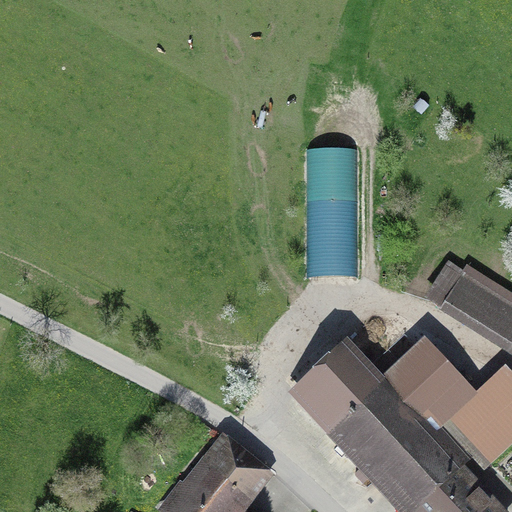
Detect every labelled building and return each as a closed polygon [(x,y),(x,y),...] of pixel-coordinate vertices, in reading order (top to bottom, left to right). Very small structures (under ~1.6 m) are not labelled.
[(360,279),(358,150),(309,151),(311,279),(360,279)] [(422,304),(511,358),(511,308),(444,267),(422,304)] [(347,333),(284,391),(397,511),(508,511),(465,466),(473,458),(442,425),(437,430),(385,373),(347,333)] [(425,336),(385,373),(437,430),(442,425),(478,392),(425,336)] [(473,458),(484,470),(511,443),(511,370),(506,365),(478,392),(442,425),(473,458)] [(153,506),(160,511),(239,511),(267,479),(213,434),(153,506)]
